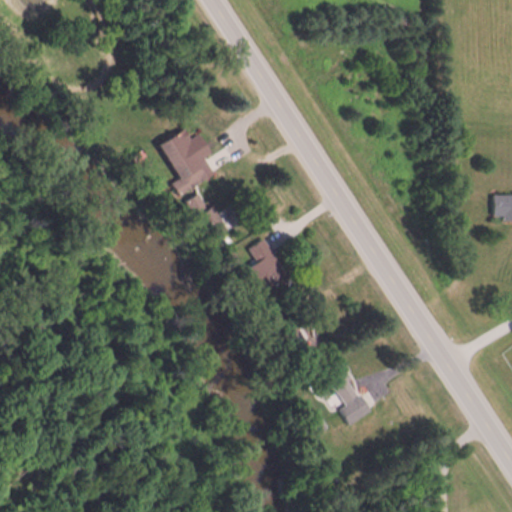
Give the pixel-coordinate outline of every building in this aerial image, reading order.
[(173,193),(207,175),(197,157),(201,155),(190,133),(181,138),(175,128),(147,143),(173,193)] [(511,215),(511,193),(485,194),(485,218),(511,218),(511,215)] [(246,261),(238,266),(252,291),(280,275),(259,238),(239,249),(246,261)] [(356,394),(355,394),(337,360),(300,379),(311,399),(329,390),(338,406),(333,409),(342,426),(366,413),(356,394)] [(306,438),(320,431),(311,412),(296,419),(306,438)]
